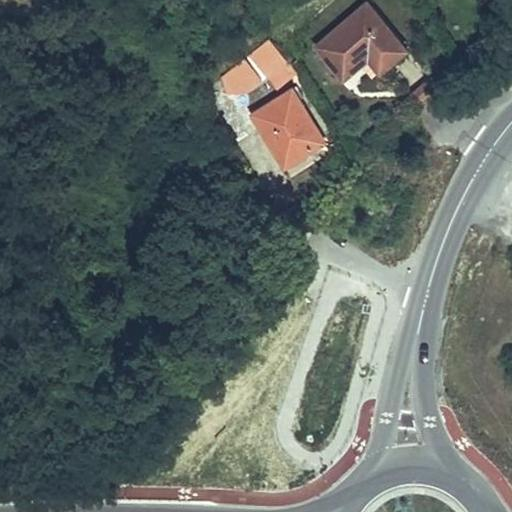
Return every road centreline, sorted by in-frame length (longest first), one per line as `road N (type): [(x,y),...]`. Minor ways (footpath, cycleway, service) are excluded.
road 1 (tertiary): [(462,478),(428,420),(428,290)]
road 2 (tertiary): [(428,290),(370,475)]
road 3 (tertiary): [(511,122),(477,168),(428,290)]
